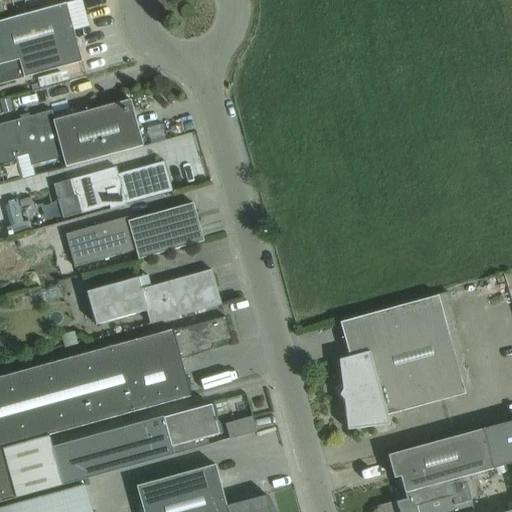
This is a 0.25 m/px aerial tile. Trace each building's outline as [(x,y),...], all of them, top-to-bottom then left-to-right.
[(46,9),(0,21),(0,84),(24,78),(81,62),(74,37),(65,3),(46,9)] [(129,100),(110,105),(54,120),(51,111),(0,124),(0,161),(28,154),(31,166),(62,157),(65,167),(142,146),(129,100)] [(9,100),(0,102),(0,105),(3,115),(12,112),(9,100)] [(69,180),(53,185),(62,218),(81,213),(108,206),(110,209),(153,197),(172,192),(163,161),(144,167),(117,174),(115,167),(69,180)] [(193,203),(173,208),(128,221),(127,217),(65,234),(74,267),(135,250),(137,260),(184,247),(203,241),(193,203)] [(0,236),(12,233),(7,211),(0,212),(0,236)] [(211,270),(192,275),(141,289),(138,278),(86,292),(95,325),(146,311),(149,324),(220,304),(211,270)] [(446,293),(358,317),(339,323),(348,357),(338,360),(342,389),(339,395),(343,400),(347,430),(389,425),(386,415),(464,394),(438,296),(446,294),(446,293)] [(2,448),(48,435),(190,396),(180,359),(202,353),(200,347),(211,343),(212,345),(230,340),(224,317),(0,378),(0,502),(16,498),(2,448)] [(212,381),(239,377),(237,366),(210,370),(212,381)] [(163,418),(173,455),(208,445),(206,437),(218,434),(210,405),(163,418)] [(173,455),(163,418),(163,416),(52,447),(48,435),(2,448),(16,498),(173,455)] [(251,416),(224,424),(229,439),(256,432),(251,416)] [(511,462),(501,424),(387,456),(400,495),(399,496),(398,498),(398,500),(376,506),(376,511),(375,510),(374,510),(372,511),(454,511),(473,507),(465,483),(463,483),(462,477),(482,472),(493,511),(511,506),(511,462)] [(271,511),(267,495),(226,506),(214,465),(195,470),(136,486),(142,511),(271,511)] [(0,511),(91,511),(84,486),(0,509),(0,511)]
